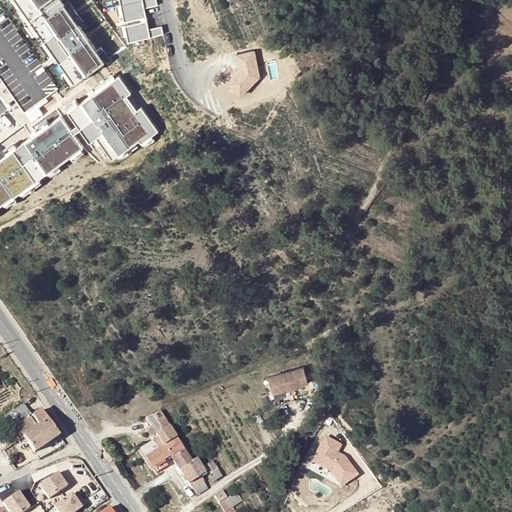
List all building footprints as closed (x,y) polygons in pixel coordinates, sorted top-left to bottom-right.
[(0,0),(0,79),(27,123),(42,114),(36,104),(56,92),(0,0)] [(14,0),(68,85),(110,59),(101,45),(97,47),(66,0),(14,0)] [(118,0),(128,40),(164,32),(162,24),(149,27),(144,7),(158,4),(157,0),(118,0)] [(468,0),(463,5),(472,13),(478,7),(471,0),(468,0)] [(183,25),(209,14),(204,1),(178,13),(183,25)] [(183,25),(184,28),(210,16),(209,14),(183,25)] [(119,75),(66,108),(87,142),(97,136),(111,159),(157,130),(142,106),(135,110),(126,96),(131,92),(119,75)] [(37,180),(20,156),(5,167),(22,191),(37,180)] [(0,192),(9,186),(0,173),(0,192)] [(303,368),(285,372),(290,387),(307,383),(303,368)] [(285,372),(268,377),(272,392),(290,387),(285,372)] [(21,432),(24,437),(30,445),(35,453),(59,437),(52,426),(43,431),(33,417),(25,405),(3,419),(12,432),(13,431),(16,435),(21,432)] [(43,431),(52,426),(41,411),(33,417),(43,431)] [(146,418),(159,438),(164,446),(176,437),(159,412),(146,418)] [(337,454),(343,444),(325,434),(309,462),(348,485),(359,467),(337,454)] [(157,450),(152,442),(141,450),(151,468),(153,467),(163,460),(170,456),(172,458),(184,450),(176,437),(164,446),(157,450)] [(164,446),(159,438),(152,442),(157,450),(164,446)] [(191,461),(184,450),(172,458),(181,472),(193,464),(191,461)] [(26,462),(22,456),(17,460),(20,466),(26,462)] [(181,472),(191,487),(198,483),(195,479),(200,476),(205,472),(196,458),(193,460),(191,461),(193,464),(181,472)] [(163,460),(153,467),(157,472),(167,466),(165,462),(163,460)] [(217,470),(209,476),(212,482),(221,476),(217,470)] [(48,499),(65,486),(55,472),(38,485),(48,499)] [(198,483),(191,487),(196,495),(208,487),(200,476),(195,479),(198,483)] [(222,491),(214,496),(218,503),(226,498),(222,491)] [(226,498),(218,503),(223,511),(235,511),(232,507),(242,501),(236,492),(226,498)] [(7,511),(24,511),(29,509),(17,493),(2,505),(7,511)] [(53,506),(57,511),(73,511),(81,506),(71,493),(53,506)]
